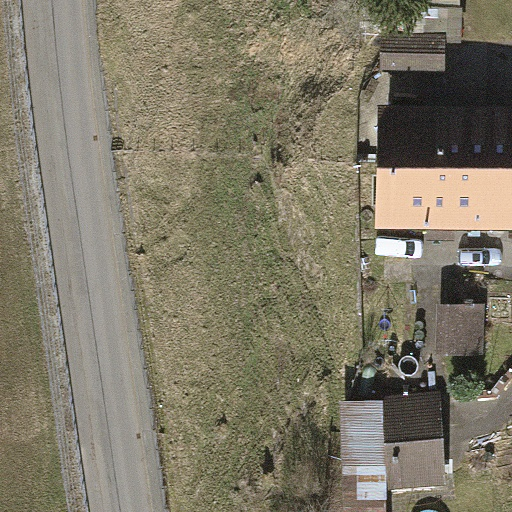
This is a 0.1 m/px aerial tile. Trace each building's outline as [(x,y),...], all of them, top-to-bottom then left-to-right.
[(448,38),(447,48),(462,47),(463,10),(461,0),(417,0),(416,37),(448,38)] [(416,37),(382,35),(381,75),(446,77),(447,48),(448,38),(416,37)] [(511,108),(381,107),(380,162),(511,163),(511,108)] [(511,163),(380,162),(379,232),(511,233),(511,163)] [(482,307),(440,305),(437,352),(479,355),(482,307)] [(441,393),(341,397),(345,486),(388,484),(445,482),(441,393)] [(388,511),(388,484),(345,486),(344,511),(388,511)]
